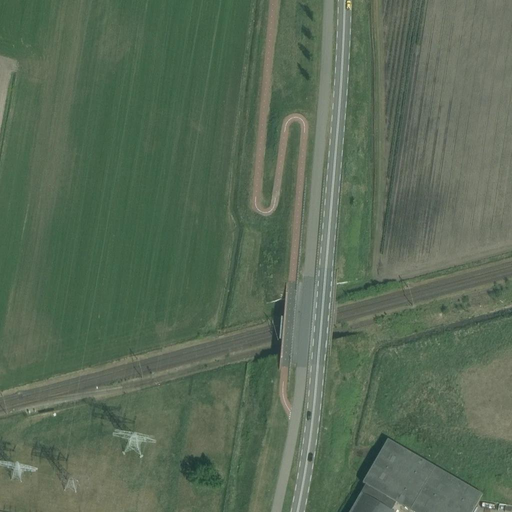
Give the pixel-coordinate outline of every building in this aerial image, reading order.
[(362,340),(343,342),(345,355),(363,353),(362,340)] [(248,365),(248,379),(257,379),(257,377),(277,377),(277,364),(248,365)] [(362,484),(366,486),(395,504),(409,511),(471,511),(481,496),(387,441),(362,484)] [(395,504),(366,486),(361,495),(391,511),(395,504)] [(390,511),(391,511),(361,495),(360,494),(349,511),(390,511)]
